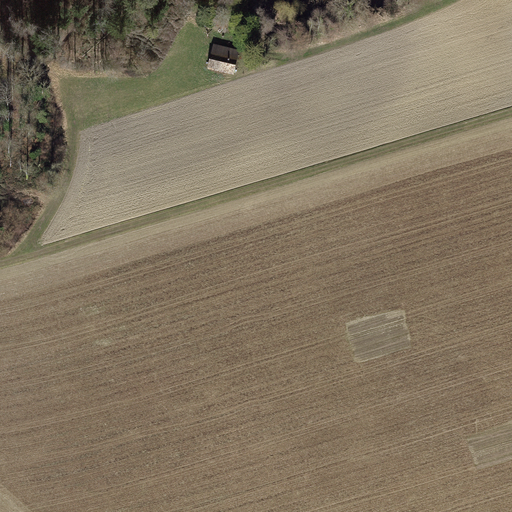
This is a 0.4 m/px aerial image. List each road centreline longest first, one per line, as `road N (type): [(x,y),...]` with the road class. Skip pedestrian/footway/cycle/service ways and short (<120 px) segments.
road 1 (track): [(0,263),(511,112)]
road 2 (track): [(450,0),(302,53),(250,51)]
